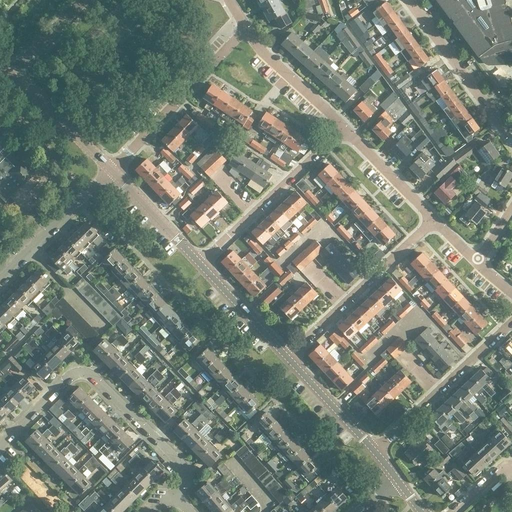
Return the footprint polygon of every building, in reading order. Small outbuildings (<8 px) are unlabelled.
[(257,0),(263,11),(279,1),(282,0),(257,0)] [(307,12),(313,13),(314,11),(312,6),(316,5),(314,0),(302,0),(303,0),(306,10),(307,12)] [(437,0),(436,1),(450,21),(451,20),(454,24),(453,24),(478,59),(480,58),(484,63),(487,65),(491,66),(495,65),(499,64),(503,63),(507,64),(511,65),(511,64),(511,22),(508,9),(507,9),(505,5),(507,5),(505,0),(437,0)] [(279,1),(263,11),(269,22),(276,19),(282,30),(292,24),(286,13),(279,1)] [(372,14),(373,14),(380,23),(394,12),(387,2),(384,5),(381,1),(369,10),(372,14)] [(330,12),(327,4),(321,6),(323,14),(330,12)] [(354,9),(348,13),(352,18),(359,13),(358,11),(356,11),(354,9)] [(387,33),(391,30),(401,22),(394,12),(380,23),(387,33)] [(322,17),(314,15),(313,21),(321,23),(322,17)] [(362,26),(357,19),(349,25),(354,32),(362,26)] [(390,38),(393,43),(408,32),(401,22),(391,30),(395,34),(390,38)] [(348,36),(351,34),(345,24),(341,23),(334,30),(343,42),(346,39),(347,39),(350,38),(348,36)] [(311,30),(316,34),(322,27),(319,25),(318,26),(316,24),(311,30)] [(393,43),(401,53),(416,41),(408,32),(393,43)] [(293,55),(303,44),(292,34),(282,45),(293,55)] [(346,39),(343,42),(347,47),(346,47),(351,55),(356,51),(361,46),(351,34),(348,36),(350,38),(347,39),(346,39)] [(382,37),(374,43),(377,47),(385,42),(382,37)] [(367,48),(372,44),(374,42),(372,39),(364,45),(367,48)] [(408,62),(413,58),(423,51),(416,41),(401,53),(408,62)] [(60,56),(69,48),(65,44),(57,52),(60,56)] [(303,44),(293,55),(304,65),(314,54),(313,53),(303,44)] [(366,48),(373,58),(377,55),(373,49),(374,47),(372,44),(367,48),(366,48)] [(314,54),(304,65),(314,74),(328,59),(330,57),(319,46),(313,53),(314,54)] [(361,46),(356,51),(365,64),(367,62),(366,60),(369,58),(361,46)] [(420,68),(430,61),(423,51),(413,58),(420,68)] [(373,58),(377,63),(383,58),(379,53),(377,55),(373,58)] [(367,62),(365,64),(369,68),(374,65),(369,58),(366,60),(367,62)] [(328,59),(314,74),(325,84),(335,73),(329,67),(333,64),(328,59)] [(390,68),(384,72),(387,77),(391,74),(393,73),(390,68)] [(383,76),(379,72),(378,70),(359,89),(365,94),(383,76)] [(437,71),(421,82),(428,92),(434,88),(444,81),(437,71)] [(340,77),(335,73),(325,84),(336,93),(346,82),(350,78),(344,73),(340,77)] [(408,74),(394,84),(399,90),(413,80),(408,74)] [(412,82),(398,92),(403,98),(407,94),(416,88),(420,85),(415,79),(412,82)] [(430,99),(437,93),(441,98),(452,90),(444,81),(434,88),(428,92),(426,94),(430,99)] [(357,92),(346,82),(336,93),(347,103),(357,92)] [(210,111),(211,110),(222,92),(212,86),(204,98),(209,101),(204,108),(210,111)] [(452,90),(441,98),(448,108),(459,100),(452,90)] [(363,98),(365,100),(354,111),(360,117),(359,118),(359,119),(362,122),(363,122),(364,121),(365,122),(376,111),(371,105),(378,99),(370,91),(363,98)] [(222,92),(211,110),(221,117),(232,99),(222,92)] [(385,111),(398,98),(393,93),(380,106),(385,111)] [(407,94),(403,98),(406,103),(409,106),(414,103),(411,99),(407,94)] [(426,94),(417,101),(421,107),(430,100),(426,94)] [(414,119),(398,98),(385,111),(396,122),(398,120),(406,127),(414,119)] [(231,123),(234,118),(243,105),(232,99),(221,117),(231,123)] [(444,111),(451,121),(466,110),(459,100),(448,108),(444,111)] [(423,112),(416,102),(413,104),(409,107),(416,116),(423,112)] [(258,116),(243,105),(234,118),(245,124),(243,127),(248,130),(258,116)] [(451,121),(458,130),(473,119),(466,110),(451,121)] [(205,121),(206,118),(199,113),(196,119),(201,122),(203,119),(205,121)] [(258,126),(268,132),(277,120),(267,113),(258,126)] [(386,128),(393,121),(385,113),(378,120),(381,123),(373,130),(383,141),(391,133),(386,128)] [(188,115),(179,124),(190,135),(190,134),(194,138),(197,134),(194,131),(199,126),(188,115)] [(428,123),(423,117),(419,120),(424,126),(428,123)] [(203,119),(201,122),(209,127),(212,129),(216,124),(206,118),(205,121),(203,119)] [(458,130),(468,144),(480,135),(477,131),(480,129),(473,119),(458,130)] [(268,132),(278,139),(287,126),(277,120),(268,132)] [(422,132),(414,120),(408,126),(411,128),(404,135),(405,136),(399,142),(399,143),(390,151),(400,162),(402,160),(402,161),(410,153),(406,148),(422,132)] [(424,126),(431,136),(435,133),(438,131),(434,126),(431,128),(428,123),(424,126)] [(179,124),(171,133),(182,143),(190,135),(179,124)] [(219,126),(216,132),(221,135),(223,133),(224,134),(227,131),(219,126)] [(278,139),(283,142),(279,149),(284,153),(288,146),(297,133),(287,126),(278,139)] [(223,133),(221,135),(229,141),(233,135),(227,131),(224,134),(223,133)] [(431,136),(438,145),(442,142),(445,140),(438,131),(435,133),(431,136)] [(173,152),(182,143),(171,133),(163,142),(173,152)] [(288,146),(299,152),(307,140),(297,133),(288,146)] [(270,147),(273,142),(265,136),(261,141),(270,147)] [(429,142),(424,136),(414,146),(419,151),(429,142)] [(203,148),(205,150),(212,144),(207,139),(202,145),(204,147),(203,148)] [(217,145),(226,151),(230,146),(220,140),(217,145)] [(253,141),(250,146),(256,150),(257,147),(259,148),(261,146),(253,141)] [(449,157),(451,155),(455,152),(450,145),(446,148),(442,142),(438,145),(447,157),(449,157)] [(5,192),(12,185),(18,190),(33,175),(21,163),(16,168),(6,158),(11,153),(2,143),(0,144),(0,232),(5,228),(0,222),(0,196),(0,197),(4,200),(8,195),(5,192)] [(475,144),(465,152),(468,157),(472,154),(478,163),(481,160),(485,167),(499,156),(499,155),(498,155),(490,145),(491,144),(490,143),(480,151),(475,144)] [(204,147),(202,145),(196,151),(200,156),(205,151),(203,148),(204,147)] [(257,147),(256,150),(263,154),(266,149),(261,146),(259,148),(257,147)] [(208,154),(221,166),(227,161),(214,148),(208,154)] [(168,158),(171,155),(164,149),(160,154),(165,159),(167,157),(168,158)] [(241,173),(248,161),(237,153),(229,165),(241,173)] [(277,161),(276,163),(283,168),(286,163),(288,164),(291,159),(283,153),(280,158),(281,159),(279,162),(277,161)] [(416,163),(410,169),(411,169),(409,171),(416,178),(415,178),(418,181),(420,179),(421,180),(435,166),(429,160),(430,160),(423,153),(414,161),(416,163)] [(187,161),(191,165),(197,158),(193,154),(187,161)] [(208,154),(203,159),(215,172),(221,166),(208,154)] [(280,158),(273,154),(270,159),(276,163),(277,161),(279,162),(281,159),(280,158)] [(167,157),(165,159),(171,165),(176,160),(171,155),(168,158),(167,157)] [(457,156),(452,159),(457,164),(461,161),(457,156)] [(215,172),(203,159),(197,164),(201,168),(209,177),(215,172)] [(457,164),(452,159),(446,163),(445,163),(433,173),(440,180),(457,164)] [(136,170),(144,179),(155,168),(147,160),(136,170)] [(256,166),(248,161),(241,173),(252,181),(260,169),(259,168),(263,162),(260,160),(256,166)] [(266,170),(270,165),(264,161),(260,166),(266,170)] [(435,194),(433,196),(443,205),(444,204),(445,205),(456,195),(455,194),(451,190),(457,184),(460,181),(460,173),(459,172),(462,169),(457,164),(440,181),(444,184),(434,194),(435,194)] [(144,179),(153,188),(164,178),(168,174),(160,165),(156,169),(155,168),(144,179)] [(319,175),(327,184),(338,174),(330,165),(319,175)] [(183,176),(186,173),(187,175),(189,172),(182,166),(178,170),(183,176)] [(511,176),(511,174),(503,169),(502,170),(496,166),(480,177),(492,185),(491,187),(500,193),(504,187),(505,188),(511,176)] [(272,177),(260,169),(252,181),(264,188),(272,177)] [(196,180),(193,178),(194,177),(189,172),(187,175),(186,173),(183,176),(189,181),(186,184),(189,188),(194,183),(193,183),(196,180)] [(327,184),(335,193),(347,183),(338,174),(327,184)] [(153,188),(161,197),(175,183),(173,181),(169,184),(164,178),(153,188)] [(179,188),(185,183),(181,178),(175,184),(179,187),(179,188)] [(201,181),(196,185),(198,188),(196,189),(198,191),(205,185),(201,181)] [(161,197),(169,206),(180,195),(175,190),(179,187),(175,183),(161,197)] [(335,193),(343,202),(355,191),(347,183),(335,193)] [(198,188),(196,185),(189,192),(193,196),(198,191),(196,189),(198,188)] [(301,191),(305,195),(305,194),(309,191),(311,189),(307,185),(301,191)] [(304,195),(310,200),(314,196),(309,191),(305,194),(305,195),(304,195)] [(344,209),(347,206),(352,211),(363,200),(355,191),(343,202),(340,205),(344,209)] [(218,192),(209,201),(219,211),(228,203),(218,192)] [(297,192),(288,201),(298,212),(301,214),(305,210),(302,208),(307,203),(297,192)] [(481,192),(478,196),(474,200),(485,209),(492,201),(481,192)] [(314,196),(310,200),(315,206),(320,202),(314,196)] [(10,207),(15,202),(10,197),(5,202),(10,207)] [(187,198),(179,205),(184,210),(191,203),(187,198)] [(352,211),(360,220),(371,209),(363,200),(352,211)] [(209,201),(200,209),(210,219),(219,211),(209,201)] [(288,201),(279,209),(289,220),(298,212),(288,201)] [(477,225),(487,213),(475,204),(467,214),(465,213),(460,220),(468,226),(472,221),(477,225)] [(191,217),(201,228),(210,219),(200,209),(196,213),(191,207),(186,211),(191,217)] [(280,228),(281,228),(289,220),(279,209),(270,217),(280,228)] [(325,209),(321,212),(325,217),(327,216),(329,217),(331,215),(325,209)] [(360,220),(368,229),(379,218),(371,209),(360,220)] [(309,226),(311,228),(321,219),(314,211),(311,215),(314,218),(309,222),(311,225),(309,226)] [(327,216),(325,217),(332,224),(336,220),(331,215),(329,217),(327,216)] [(270,217),(261,225),(272,236),(276,232),(282,238),(286,234),(281,228),(280,228),(270,217)] [(300,222),(305,226),(302,228),(307,233),(311,228),(309,226),(311,225),(309,222),(308,223),(304,218),(300,222)] [(368,229),(376,237),(387,227),(379,218),(368,229)] [(105,241),(100,236),(88,224),(79,233),(91,245),(94,242),(98,247),(105,241)] [(261,225),(252,234),(263,245),(267,240),(273,246),(277,242),(272,236),(261,225)] [(341,226),(337,229),(343,235),(347,232),(341,226)] [(395,236),(387,227),(376,237),(384,246),(395,236)] [(343,235),(348,241),(352,238),(347,232),(343,235)] [(79,233),(71,241),(83,253),(91,245),(79,233)] [(293,241),(295,243),(301,238),(296,234),(290,240),(292,242),(293,241)] [(256,249),(255,248),(257,245),(252,240),(248,245),(254,251),(256,249)] [(292,242),(290,240),(285,245),(289,250),(295,243),(293,241),(292,242)] [(71,241),(62,250),(74,262),(83,253),(71,241)] [(316,241),(310,246),(319,255),(320,254),(324,250),(316,241)] [(324,250),(320,254),(330,264),(340,254),(333,247),(337,243),(335,241),(331,244),(324,250)] [(102,256),(111,248),(107,244),(98,252),(102,256)] [(358,244),(354,248),(359,254),(362,252),(361,251),(363,249),(358,244)] [(263,252),(257,245),(255,248),(256,249),(254,251),(259,256),(263,252)] [(310,246),(306,250),(314,260),(315,259),(319,255),(310,246)] [(281,257),(287,252),(282,247),(276,252),(281,257)] [(362,252),(359,254),(364,259),(369,255),(363,249),(361,251),(362,252)] [(74,262),(62,250),(53,259),(61,268),(69,275),(73,271),(69,267),(74,262)] [(112,271),(124,260),(115,250),(103,262),(108,267),(112,271)] [(306,250),(301,254),(310,263),(314,260),(306,250)] [(233,252),(222,262),(231,271),(242,261),(241,260),(233,252)] [(301,254),(297,258),(306,268),(310,263),(301,254)] [(340,254),(330,264),(339,274),(350,264),(354,260),(352,258),(348,262),(340,254)] [(411,264),(416,269),(413,272),(416,276),(431,263),(423,254),(411,264)] [(89,261),(93,265),(97,260),(94,256),(89,261)] [(271,265),(274,262),(269,257),(264,261),(270,267),(270,268),(273,266),(271,265)] [(239,280),(250,269),(253,267),(244,258),(241,260),(242,261),(231,271),(234,274),(232,276),(237,281),(239,280)] [(292,263),(301,272),(306,268),(297,258),(292,263)] [(112,271),(120,280),(133,269),(124,260),(112,271)] [(284,273),(274,262),(271,265),(273,266),(270,268),(270,267),(268,268),(278,279),(284,274),(284,273)] [(419,280),(423,276),(428,282),(439,272),(431,263),(416,276),(419,280)] [(350,264),(339,274),(349,284),(359,275),(350,264)] [(120,280),(128,289),(131,287),(141,278),(140,277),(142,275),(138,271),(136,273),(133,269),(120,280)] [(239,280),(247,288),(258,278),(250,269),(239,280)] [(38,272),(30,281),(41,292),(50,284),(38,272)] [(95,278),(89,272),(86,275),(86,276),(86,277),(91,282),(95,278)] [(286,278),(288,280),(293,276),(289,272),(283,277),(285,279),(286,278)] [(428,282),(436,291),(447,280),(439,272),(428,282)] [(285,279),(283,277),(278,282),(282,287),(288,280),(286,278),(285,279)] [(399,281),(404,286),(406,284),(407,285),(410,283),(404,277),(399,281)] [(83,278),(74,287),(79,292),(88,283),(83,278)] [(132,293),(137,298),(149,287),(141,278),(131,287),(135,290),(132,293)] [(266,288),(258,279),(247,289),(255,298),(266,288)] [(392,279),(383,287),(393,298),(402,290),(392,279)] [(436,291),(444,300),(455,289),(447,280),(436,291)] [(30,281),(21,289),(32,301),(41,292),(30,281)] [(100,281),(95,286),(104,295),(109,291),(100,281)] [(79,292),(83,296),(92,288),(88,283),(79,292)] [(308,283),(299,292),(309,303),(318,295),(308,283)] [(404,286),(410,293),(414,289),(410,283),(407,285),(406,284),(404,286)] [(266,293),(272,300),(282,291),(275,284),(266,293)] [(149,287),(137,298),(145,307),(158,296),(157,295),(159,293),(155,289),(153,291),(149,287)] [(383,287),(374,295),(384,306),(393,298),(383,287)] [(83,296),(87,300),(96,292),(92,288),(83,296)] [(21,289),(12,298),(20,306),(24,302),(28,306),(33,301),(32,301),(21,289)] [(444,300),(452,308),(463,298),(455,289),(444,300)] [(104,295),(112,304),(116,300),(117,299),(109,291),(104,295)] [(87,300),(92,305),(100,296),(96,292),(87,300)] [(299,292),(290,300),(300,311),(309,303),(299,292)] [(278,312),(281,309),(291,320),(300,311),(290,300),(284,294),(272,305),(278,312)] [(374,295),(365,304),(376,315),(384,306),(374,295)] [(419,295),(415,299),(420,304),(422,302),(424,303),(425,301),(419,295)] [(92,305),(96,309),(104,300),(100,296),(92,305)] [(161,299),(158,296),(145,307),(154,316),(166,305),(166,304),(168,303),(163,298),(161,299)] [(121,305),(117,308),(121,312),(129,305),(121,297),(117,301),(121,305)] [(12,298),(3,307),(15,319),(24,310),(20,306),(12,298)] [(56,298),(51,302),(55,306),(60,302),(56,298)] [(64,298),(60,302),(55,306),(56,308),(59,310),(67,302),(64,298)] [(452,308),(460,317),(472,307),(463,298),(452,308)] [(96,309),(101,314),(109,305),(104,300),(96,309)] [(112,304),(117,308),(121,305),(117,301),(116,300),(112,304)] [(420,304),(426,310),(430,307),(425,301),(424,303),(422,302),(420,304)] [(60,312),(63,315),(71,306),(67,302),(59,310),(60,312)] [(365,304),(356,312),(367,323),(376,315),(365,304)] [(406,311),(408,313),(413,308),(409,304),(402,310),(405,312),(406,311)] [(101,314),(105,318),(113,309),(109,305),(101,314)] [(157,321),(158,320),(162,325),(174,314),(166,305),(154,316),(153,317),(157,321)] [(71,306),(63,315),(66,318),(75,310),(71,306)] [(3,307),(0,309),(0,320),(3,323),(6,319),(10,323),(15,319),(3,307)] [(46,315),(47,317),(52,312),(47,307),(42,311),(46,315)] [(460,317),(465,322),(461,325),(465,330),(480,316),(472,307),(460,317)] [(56,308),(51,314),(54,317),(60,312),(59,310),(56,308)] [(105,318),(109,322),(117,314),(113,309),(105,318)] [(125,309),(121,313),(124,316),(122,318),(127,324),(130,322),(132,319),(128,315),(129,314),(125,309)] [(66,318),(71,323),(79,314),(75,310),(66,318)] [(397,315),(401,319),(408,313),(406,311),(405,312),(402,310),(397,315)] [(356,312),(348,320),(358,331),(367,323),(356,312)] [(432,316),(436,322),(439,320),(440,321),(442,319),(436,313),(432,316)] [(71,323),(74,327),(83,318),(79,314),(71,323)] [(117,314),(109,322),(113,327),(122,318),(117,314)] [(183,323),(174,314),(162,325),(166,329),(170,334),(183,323)] [(34,319),(38,323),(42,319),(38,315),(34,319)] [(468,333),(472,330),(477,335),(488,325),(480,316),(465,330),(468,333)] [(74,327),(78,331),(87,322),(83,318),(74,327)] [(132,319),(130,322),(134,327),(139,323),(134,318),(132,319)] [(38,323),(34,319),(25,329),(28,332),(38,323)] [(439,320),(436,322),(442,328),(446,324),(442,319),(440,321),(439,320)] [(339,328),(349,339),(358,331),(348,320),(339,328)] [(391,320),(385,326),(387,329),(389,327),(391,329),(395,325),(391,320)] [(87,322),(78,331),(83,335),(91,327),(87,322)] [(183,323),(170,334),(179,343),(191,332),(183,323)] [(58,332),(54,336),(57,339),(58,339),(71,353),(80,343),(75,338),(79,334),(71,325),(66,330),(68,332),(63,337),(58,332)] [(128,326),(123,332),(126,336),(132,330),(128,326)] [(385,326),(380,331),(384,335),(391,329),(389,327),(387,329),(385,326)] [(23,327),(20,330),(26,335),(28,332),(25,329),(23,327)] [(54,335),(54,336),(58,332),(53,327),(49,331),(54,335)] [(83,335),(87,339),(95,331),(91,327),(83,335)] [(138,331),(143,335),(147,332),(142,327),(138,331)] [(435,341),(430,335),(432,333),(428,328),(415,341),(425,351),(435,341)] [(453,329),(448,334),(453,339),(455,337),(456,339),(458,337),(458,336),(453,329)] [(50,339),(54,336),(54,335),(49,331),(45,334),(50,339)] [(95,331),(87,339),(91,343),(99,335),(95,331)] [(191,332),(179,343),(188,352),(200,341),(191,332)] [(342,342),(344,340),(337,332),(330,339),(337,347),(340,345),(343,343),(342,342)] [(16,337),(20,341),(25,336),(21,333),(16,337)] [(459,336),(458,336),(458,337),(456,339),(455,337),(453,339),(462,349),(469,342),(462,333),(459,336)] [(120,343),(125,338),(122,335),(117,340),(120,343)] [(160,344),(152,336),(147,340),(155,348),(160,344)] [(374,337),(369,341),(371,344),(370,345),(372,347),(378,341),(374,337)] [(125,338),(120,343),(124,347),(129,342),(125,338)] [(396,342),(404,351),(408,347),(400,338),(396,342)] [(26,343),(22,347),(27,352),(31,348),(36,353),(53,371),(62,362),(50,350),(47,353),(34,339),(28,345),(26,343)] [(56,345),(50,350),(62,362),(71,353),(58,339),(57,339),(54,343),(56,345)] [(94,351),(103,361),(116,348),(112,344),(111,346),(105,340),(94,351)] [(350,346),(344,340),(342,342),(343,343),(340,345),(345,351),(350,346)] [(8,353),(16,345),(12,341),(4,349),(8,353)] [(369,341),(359,350),(363,355),(372,347),(370,345),(371,344),(369,341)] [(435,341),(425,351),(434,361),(445,351),(443,350),(446,347),(442,343),(439,346),(435,341)] [(396,342),(391,346),(399,355),(404,351),(396,342)] [(159,345),(155,348),(160,353),(164,350),(159,345)] [(309,356),(317,365),(329,355),(332,352),(329,348),(326,352),(320,346),(309,356)] [(399,355),(391,346),(387,350),(395,359),(399,355)] [(31,348),(27,352),(32,357),(36,353),(31,348)] [(103,361),(112,370),(124,358),(119,353),(120,352),(116,348),(103,361)] [(208,350),(199,359),(196,362),(205,371),(217,359),(208,350)] [(172,351),(168,354),(165,358),(169,362),(172,358),(171,357),(175,354),(172,351)] [(356,361),(361,357),(356,351),(351,356),(356,361)] [(445,351),(434,361),(444,371),(454,362),(445,351)] [(138,361),(144,356),(139,352),(134,357),(138,361)] [(36,353),(32,357),(38,362),(32,368),(44,380),(53,371),(36,353)] [(337,364),(329,355),(317,365),(326,374),(337,364)] [(144,356),(138,361),(142,365),(147,360),(144,356)] [(12,357),(7,362),(12,367),(18,373),(23,368),(12,357)] [(367,363),(361,357),(356,361),(362,367),(367,363)] [(112,370),(121,378),(134,366),(130,362),(129,363),(124,358),(112,370)] [(383,358),(379,363),(381,366),(379,367),(381,369),(388,363),(383,358)] [(226,369),(217,359),(205,371),(213,380),(216,378),(226,369)] [(381,366),(379,363),(371,370),(376,374),(381,369),(379,367),(381,366)] [(345,373),(337,364),(326,374),(334,383),(345,373)] [(121,378),(130,387),(142,376),(136,371),(138,369),(134,366),(121,378)] [(482,370),(473,378),(482,388),(484,390),(491,398),(496,394),(486,384),(491,380),(489,379),(494,375),(487,367),(483,371),(482,370)] [(178,372),(186,380),(189,376),(182,368),(178,372)] [(226,369),(216,378),(220,381),(217,384),(222,389),(224,386),(234,377),(226,369)] [(152,376),(156,379),(161,374),(157,370),(152,376)] [(4,375),(9,380),(13,376),(8,371),(4,375)] [(401,371),(397,375),(394,372),(390,376),(392,379),(403,391),(412,383),(401,371)] [(439,372),(435,375),(440,380),(443,377),(439,372)] [(353,381),(345,373),(334,383),(342,392),(353,381)] [(161,374),(156,379),(159,383),(165,378),(161,374)] [(4,375),(0,378),(6,384),(9,380),(4,375)] [(366,375),(360,380),(364,385),(370,379),(366,375)] [(9,380),(26,397),(35,388),(24,376),(18,381),(13,376),(9,380)] [(142,376),(130,387),(139,396),(152,383),(156,379),(152,376),(147,381),(142,376)] [(234,377),(224,386),(228,391),(226,393),(230,398),(242,387),(234,377)] [(482,388),(473,378),(465,386),(474,396),(483,405),(486,401),(480,395),(484,390),(482,388)] [(159,383),(156,379),(152,383),(139,396),(148,405),(159,393),(154,388),(159,383)] [(392,379),(383,387),(394,399),(403,391),(392,379)] [(9,380),(6,384),(11,389),(6,394),(17,406),(26,397),(9,380)] [(190,384),(194,389),(198,385),(194,380),(190,384)] [(360,381),(352,389),(357,395),(366,387),(360,381)] [(511,387),(507,382),(503,386),(507,391),(511,396),(511,395),(511,387)] [(474,396),(465,386),(456,394),(474,413),(478,409),(469,400),(474,396)] [(242,387),(230,398),(228,400),(232,405),(234,403),(239,407),(251,396),(242,387)] [(383,387),(374,396),(385,407),(394,399),(383,387)] [(73,405),(77,409),(90,397),(81,388),(69,399),(74,404),(73,405)] [(175,388),(170,393),(174,397),(179,392),(175,388)] [(199,393),(201,395),(203,397),(207,394),(202,389),(199,393)] [(179,392),(174,397),(177,401),(182,396),(179,392)] [(159,393),(148,405),(157,414),(170,401),(174,397),(170,393),(165,399),(159,393)] [(0,398),(0,406),(8,415),(17,406),(6,394),(1,399),(0,398)] [(372,394),(368,397),(365,394),(361,398),(366,404),(365,404),(376,416),(376,415),(378,417),(383,412),(382,411),(385,407),(374,396),(372,394)] [(456,394),(448,402),(457,411),(461,408),(465,413),(466,412),(470,416),(474,413),(456,394)] [(260,405),(251,396),(239,407),(251,420),(258,413),(255,409),(260,405)] [(82,412),(87,417),(98,406),(90,397),(77,409),(81,413),(82,412)] [(170,401),(157,414),(166,423),(177,411),(172,406),(177,401),(174,397),(170,401)] [(205,404),(210,409),(216,403),(211,398),(205,404)] [(457,411),(448,402),(439,409),(448,419),(449,419),(453,415),(462,424),(466,420),(461,415),(457,412),(457,411)] [(0,423),(8,415),(0,406),(0,423)] [(91,423),(95,427),(107,415),(98,406),(87,417),(92,422),(91,423)] [(220,407),(216,411),(221,416),(225,412),(220,407)] [(196,419),(200,423),(210,413),(206,409),(201,414),(196,419)] [(448,419),(439,409),(431,417),(440,427),(444,423),(449,427),(454,432),(458,428),(449,419),(448,419)] [(67,419),(72,414),(69,410),(64,415),(58,410),(54,414),(63,423),(67,419)] [(481,411),(476,415),(481,420),(486,416),(481,411)] [(210,413),(200,423),(203,427),(214,416),(210,413)] [(261,413),(254,419),(262,426),(259,429),(264,434),(266,431),(276,422),(267,413),(264,416),(261,413)] [(76,418),(72,414),(67,419),(71,423),(76,418)] [(90,432),(94,435),(94,436),(100,430),(105,435),(116,423),(107,415),(95,427),(90,432)] [(186,420),(174,431),(183,440),(196,427),(199,424),(200,423),(196,419),(190,424),(186,420)] [(511,437),(511,435),(511,428),(503,419),(498,423),(502,427),(511,437)] [(266,431),(264,434),(272,443),(284,431),(276,422),(266,431)] [(109,441),(104,446),(108,450),(113,445),(125,433),(116,423),(105,435),(110,440),(109,441)] [(196,427),(183,440),(192,449),(204,438),(198,432),(200,431),(203,427),(200,423),(199,424),(196,427)] [(469,425),(463,430),(467,434),(473,429),(469,425)] [(53,426),(49,430),(49,431),(52,434),(57,429),(53,426)] [(492,434),(488,437),(502,452),(510,444),(507,440),(511,437),(502,427),(498,430),(498,431),(494,435),(492,434)] [(87,428),(81,433),(85,437),(90,432),(87,428)] [(57,429),(52,434),(56,438),(61,433),(57,429)] [(488,429),(484,433),(488,437),(492,434),(488,429)] [(49,430),(48,430),(43,436),(38,431),(26,442),(35,451),(48,438),(52,434),(49,431),(49,430)] [(284,431),(272,443),(276,447),(280,452),(283,450),(293,440),(284,431)] [(85,437),(81,441),(85,444),(94,435),(90,432),(85,437)] [(215,437),(219,441),(224,436),(220,432),(215,437)] [(134,442),(125,433),(113,445),(117,449),(118,448),(123,453),(134,442)] [(245,434),(242,437),(246,442),(250,438),(245,434)] [(441,439),(449,448),(454,444),(446,434),(441,439)] [(224,436),(219,441),(222,445),(227,440),(224,437),(224,436)] [(412,443),(414,446),(405,454),(416,466),(432,451),(421,439),(420,440),(418,437),(412,443)] [(484,440),(484,441),(487,444),(482,448),(493,460),(502,452),(488,437),(485,441),(484,440)] [(35,451),(44,460),(55,448),(50,443),(52,442),(48,438),(35,451)] [(192,449),(201,458),(209,451),(214,445),(210,441),(209,442),(204,438),(192,449)] [(283,450),(280,452),(278,454),(282,458),(284,456),(289,461),(292,459),(301,449),(293,440),(283,450)] [(450,450),(440,440),(435,445),(444,455),(450,450)] [(135,449),(129,455),(133,458),(136,455),(137,455),(139,453),(148,444),(144,441),(135,449)] [(71,443),(66,448),(70,451),(75,446),(71,443)] [(250,446),(255,451),(258,447),(254,443),(250,446)] [(209,451),(201,458),(210,467),(222,456),(217,450),(218,449),(214,445),(209,451)] [(469,451),(471,453),(475,450),(470,445),(466,448),(469,451)] [(75,446),(70,451),(73,455),(79,450),(75,446)] [(104,446),(99,451),(103,455),(108,450),(104,446)] [(237,454),(240,458),(249,450),(246,446),(237,454)] [(64,449),(60,453),(55,448),(44,460),(53,469),(70,451),(66,448),(65,450),(64,449)] [(475,450),(471,453),(484,468),(493,460),(482,448),(477,453),(475,450)] [(292,459),(289,461),(293,465),(297,469),(297,470),(309,458),(301,449),(292,459)] [(108,450),(103,455),(107,459),(112,453),(108,450)] [(249,450),(240,458),(244,463),(253,455),(249,450)] [(73,455),(70,451),(53,469),(62,477),(73,466),(68,461),(73,455)] [(462,462),(464,464),(466,466),(469,470),(469,471),(469,472),(472,476),(473,476),(474,475),(475,476),(484,468),(469,451),(465,454),(467,456),(463,460),(462,462)] [(262,452),(258,455),(263,460),(267,457),(262,452)] [(437,463),(442,467),(446,463),(450,467),(454,463),(446,454),(437,463)] [(138,463),(141,460),(137,455),(136,455),(133,458),(138,463)] [(253,455),(244,463),(248,467),(257,459),(256,458),(253,455)] [(134,467),(138,463),(133,458),(129,462),(134,467)] [(299,476),(301,474),(306,479),(309,476),(314,472),(318,468),(309,458),(297,470),(297,469),(294,472),(299,476)] [(142,468),(142,467),(155,480),(164,471),(162,470),(164,468),(165,468),(159,462),(157,464),(152,460),(147,465),(141,459),(141,460),(138,463),(142,468)] [(257,459),(248,467),(251,471),(260,463),(257,459)] [(89,460),(84,465),(88,469),(93,464),(89,460)] [(97,461),(93,465),(89,469),(92,472),(100,464),(97,461)] [(267,464),(272,469),(275,466),(271,461),(267,464)] [(225,479),(219,483),(223,487),(235,477),(223,463),(217,468),(225,477),(224,478),(225,479)] [(260,463),(251,471),(255,475),(264,467),(260,463)] [(88,469),(84,465),(78,471),(73,466),(62,477),(71,487),(84,474),(88,469)] [(460,481),(466,476),(457,466),(451,471),(460,481)] [(140,473),(134,478),(146,489),(155,480),(142,467),(142,468),(138,471),(140,473)] [(264,467),(255,475),(259,479),(268,471),(264,467)] [(0,491),(0,492),(13,481),(2,469),(0,470),(0,491)] [(275,474),(280,478),(284,475),(279,470),(275,474)] [(216,481),(222,477),(217,471),(212,476),(216,481)] [(268,471),(259,479),(262,483),(271,476),(268,472),(268,471)] [(438,475),(434,471),(424,480),(433,489),(447,476),(443,471),(438,475)] [(115,476),(120,481),(124,478),(119,472),(115,476)] [(317,475),(314,472),(309,476),(312,480),(317,475)] [(314,481),(318,485),(328,476),(324,472),(314,481)] [(92,484),(86,478),(87,477),(84,474),(71,487),(80,496),(92,484)] [(120,481),(115,476),(111,480),(116,485),(120,481)] [(271,476),(262,483),(266,488),(275,480),(271,476)] [(447,476),(433,489),(441,498),(451,489),(446,484),(451,480),(447,476)] [(235,477),(223,487),(227,491),(232,487),(234,489),(241,483),(235,477)] [(128,482),(124,485),(137,498),(146,489),(134,478),(129,483),(128,482)] [(288,479),(284,483),(291,490),(295,486),(288,479)] [(275,480),(266,488),(270,492),(279,484),(275,480)] [(209,483),(196,493),(205,503),(223,487),(219,483),(214,488),(209,483)] [(270,492),(273,496),(282,488),(279,484),(270,492)] [(122,490),(117,496),(128,507),(137,498),(124,485),(120,489),(122,490)] [(331,490),(326,495),(338,508),(347,499),(335,486),(331,490)] [(227,491),(223,487),(205,503),(212,511),(214,511),(225,502),(225,501),(221,497),(222,495),(227,491)] [(273,496),(277,500),(286,492),(282,488),(273,496)] [(309,493),(305,489),(300,493),(304,497),(309,493)] [(101,490),(97,494),(103,499),(106,496),(101,490)] [(97,511),(115,511),(106,503),(107,503),(103,499),(97,494),(95,492),(90,497),(101,509),(97,511)] [(286,492),(277,500),(280,504),(280,505),(284,502),(288,498),(290,497),(289,496),(286,492)] [(502,497),(509,505),(511,503),(511,496),(508,492),(502,497)] [(291,502),(296,497),(293,493),(289,496),(290,497),(288,498),(291,502)] [(245,501),(239,506),(243,510),(247,506),(251,510),(252,509),(256,505),(258,503),(251,495),(245,501)] [(326,495),(317,503),(325,511),(332,511),(338,508),(326,495)] [(106,503),(115,511),(123,511),(128,507),(117,496),(112,500),(110,499),(107,503),(106,503)] [(236,502),(239,506),(245,501),(241,497),(236,502)] [(498,503),(494,498),(487,503),(491,507),(498,503)] [(225,502),(214,511),(232,511),(235,510),(239,506),(236,502),(231,506),(226,500),(225,501),(225,502)] [(311,505),(313,507),(308,511),(309,511),(325,511),(317,503),(316,500),(311,505)] [(280,505),(279,506),(282,510),(287,506),(284,502),(280,505)] [(40,511),(32,503),(22,511),(40,511)]
